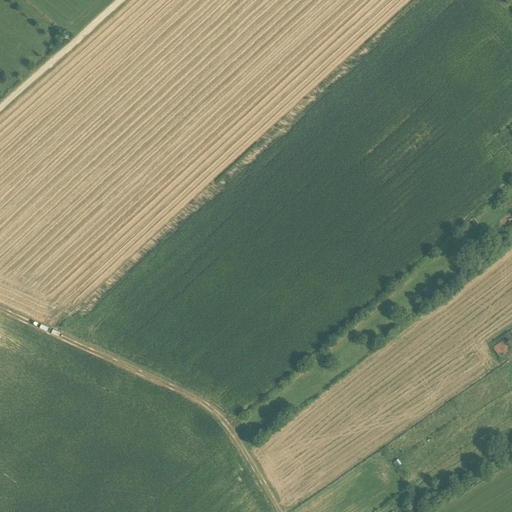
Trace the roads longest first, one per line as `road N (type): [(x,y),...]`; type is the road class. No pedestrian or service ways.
road 1 (track): [(0,312),(218,414),(280,511)]
road 2 (track): [(0,120),(133,0)]
